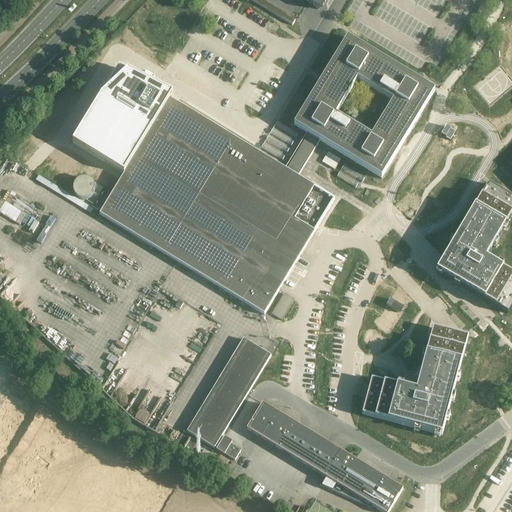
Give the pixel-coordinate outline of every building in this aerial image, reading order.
[(249,0),(250,0),(263,8),(266,3),(260,0),(249,0)] [(301,0),(307,4),(318,10),(322,13),(329,0),(301,0)] [(277,17),(292,26),(295,21),(280,12),(277,17)] [(104,99),(102,98),(101,97),(99,102),(91,114),(73,144),(122,174),(124,175),(100,215),(264,316),(294,267),(300,257),(335,200),(297,177),(319,141),(381,180),(391,165),(399,151),(401,148),(405,141),(435,92),(347,39),(325,76),(324,77),(321,82),(317,89),(294,126),(305,133),(304,135),(285,167),(284,169),(170,100),(168,98),(148,86),(127,73),(119,68),(108,92),(104,99)] [(447,127),(441,136),(450,141),(456,132),(447,127)] [(435,143),(430,152),(443,160),(449,151),(435,143)] [(335,170),(341,159),(328,152),(322,162),(335,170)] [(424,160),(419,169),(433,177),(438,168),(424,160)] [(16,165),(10,175),(11,176),(15,178),(21,169),(16,165)] [(88,177),(72,184),(80,202),(96,195),(88,177)] [(511,198),(488,185),(437,273),(452,282),(470,292),(508,315),(511,307),(511,275),(505,271),(486,260),(511,215),(511,198)] [(103,189),(92,207),(98,211),(109,192),(103,189)] [(11,192),(0,210),(0,214),(33,233),(39,223),(18,210),(25,200),(11,192)] [(403,194),(398,203),(412,211),(417,203),(403,194)] [(295,301),(284,294),(272,315),(282,321),(295,301)] [(372,380),(362,415),(442,436),(468,338),(434,329),(433,329),(432,333),(417,388),(416,392),(372,380)] [(368,340),(367,341),(378,348),(381,343),(370,337),(369,338),(368,337),(367,340),(368,340)] [(216,447),(247,396),(263,370),(271,357),(247,342),(192,433),(216,447)] [(262,405),(247,430),(326,478),(321,487),(371,509),(372,506),(381,511),(389,511),(403,490),(392,484),(316,438),(262,405)] [(231,445),(232,442),(224,437),(216,450),(224,455),(225,455),(235,461),(241,451),(231,445)]
